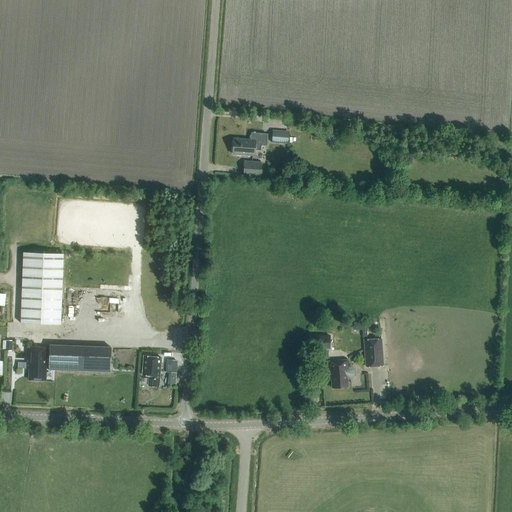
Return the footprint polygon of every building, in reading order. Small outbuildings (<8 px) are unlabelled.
[(289,131),(272,130),(271,143),(288,144),(289,131)] [(254,156),(254,150),(260,150),(261,145),(266,146),(267,133),(251,132),(250,140),(234,139),(233,154),(254,156)] [(261,162),(244,161),(243,176),(260,177),(261,162)] [(63,254),(22,252),(20,323),(60,325),(63,254)] [(330,349),(330,335),(309,335),(309,349),(330,349)] [(366,367),(383,366),(381,339),(364,340),(366,367)] [(29,369),(29,373),(29,380),(45,380),(45,372),(47,372),(47,369),(110,371),(111,347),(49,345),(49,348),(27,348),(27,362),(26,362),(26,369),(29,369)] [(161,357),(143,356),(141,375),(149,375),(148,385),(158,386),(161,357)] [(347,387),(347,379),(351,378),(354,374),(354,369),(350,366),(349,366),(348,360),(328,361),(329,375),(331,375),(332,388),(347,387)]
